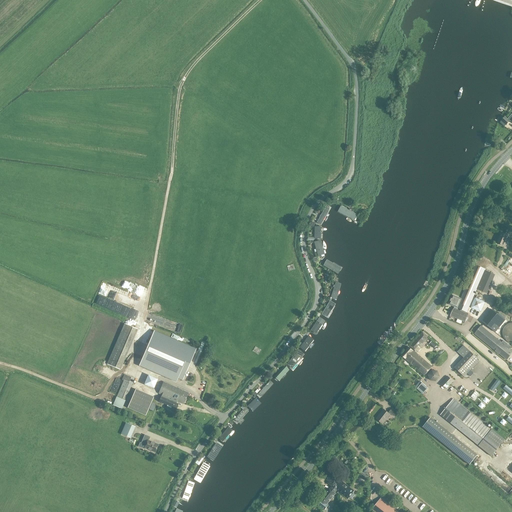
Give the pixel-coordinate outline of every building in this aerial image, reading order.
[(506,125),(510,121),(505,117),(501,121),(506,125)] [(494,212),(496,207),(490,204),(488,208),(494,212)] [(358,215),(341,205),(338,211),(354,221),(358,215)] [(329,209),(325,207),(316,223),(320,225),(329,209)] [(506,234),(501,232),(497,242),(504,245),(509,235),(511,237),(511,236),(511,232),(507,231),(506,234)] [(324,255),(320,240),(313,242),(317,257),(324,255)] [(342,268),(326,259),(323,265),(338,274),(342,268)] [(459,309),(467,312),(477,289),(485,271),(486,268),(476,264),(461,299),(453,295),(449,304),(455,307),(451,316),(465,322),(469,315),(459,310),(459,309)] [(477,289),(486,293),(493,275),(485,271),(477,289)] [(341,284),(335,282),(330,298),(336,300),(341,284)] [(485,302),(476,299),(472,308),(481,311),(485,302)] [(335,304),(330,300),(321,314),(327,318),(335,304)] [(511,318),(511,317),(511,309),(497,301),(493,307),(511,318)] [(484,323),(495,333),(506,320),(494,311),(484,323)] [(326,322),(320,317),(310,331),(316,336),(326,322)] [(118,369),(136,330),(123,324),(106,364),(118,369)] [(501,343),(481,326),(475,334),(506,360),(511,352),(511,351),(509,349),(511,347),(503,341),(501,343)] [(195,349),(153,331),(147,347),(139,366),(176,382),(178,378),(182,380),(195,349)] [(415,351),(415,352),(417,354),(421,349),(419,347),(428,337),(423,332),(410,346),(415,351)] [(312,337),(308,335),(299,347),(303,350),(312,337)] [(455,368),(464,377),(467,374),(470,377),(474,373),(470,370),(480,360),(471,352),(464,345),(458,352),(465,359),(455,368)] [(258,354),(261,350),(255,346),(252,350),(258,354)] [(409,347),(401,356),(424,376),(432,367),(417,354),(415,352),(413,350),(413,351),(409,347)] [(303,352),(299,349),(287,364),(291,367),(303,352)] [(289,370),(284,366),(274,377),(279,381),(289,370)] [(437,371),(432,371),(427,375),(429,381),(436,381),(440,377),(437,371)] [(457,377),(452,372),(441,384),(446,389),(457,377)] [(158,379),(148,375),(145,384),(154,388),(158,379)] [(134,379),(126,376),(114,406),(122,409),(134,379)] [(273,384),(269,381),(258,394),(262,397),(273,384)] [(188,393),(164,382),(159,393),(162,395),(159,402),(172,407),(171,409),(175,411),(176,409),(179,404),(177,403),(177,401),(183,404),(188,393)] [(428,388),(422,383),(417,389),(423,394),(428,388)] [(126,408),(143,416),(151,397),(134,390),(126,408)] [(258,401),(255,398),(247,406),(250,409),(258,401)] [(453,399),(440,415),(492,457),(505,440),(453,399)] [(249,410),(245,407),(233,420),(237,423),(249,410)] [(390,415),(383,409),(376,419),(383,424),(390,415)] [(470,465),(477,455),(430,418),(423,427),(470,465)] [(136,428),(127,423),(122,434),(132,438),(136,428)] [(233,431),(228,427),(218,439),(223,442),(233,431)] [(145,448),(155,452),(158,445),(148,441),(150,437),(145,435),(141,443),(140,443),(138,446),(145,449),(145,448)] [(223,446),(217,441),(205,457),(211,461),(223,446)] [(207,466),(203,463),(194,479),(197,481),(207,466)] [(354,491),(343,482),(339,479),(340,477),(333,472),(327,480),(329,481),(328,483),(332,486),(337,490),(348,499),(354,491)] [(195,483),(188,480),(182,498),(189,500),(195,483)] [(335,493),(337,490),(332,486),(330,489),(322,498),(323,499),(322,500),(321,499),(317,504),(324,510),(329,505),(327,503),(327,502),(328,503),(336,494),(335,493)] [(374,511),(397,511),(391,507),(386,511),(390,506),(383,501),(379,506),(376,504),(372,510),(374,511)]
